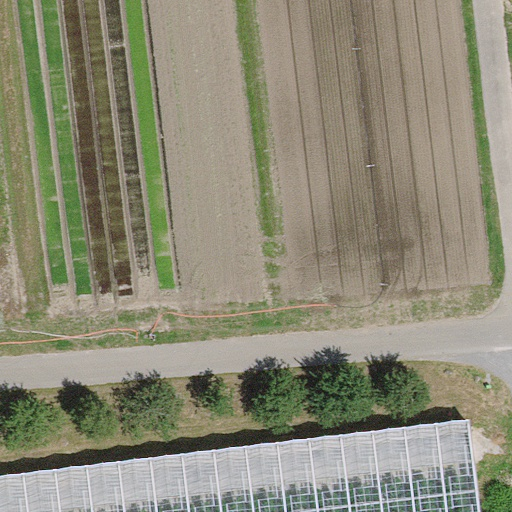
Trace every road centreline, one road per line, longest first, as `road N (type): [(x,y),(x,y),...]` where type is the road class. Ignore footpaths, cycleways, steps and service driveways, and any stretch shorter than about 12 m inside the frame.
road 1 (track): [(511,329),(0,372)]
road 2 (track): [(511,191),(488,0)]
